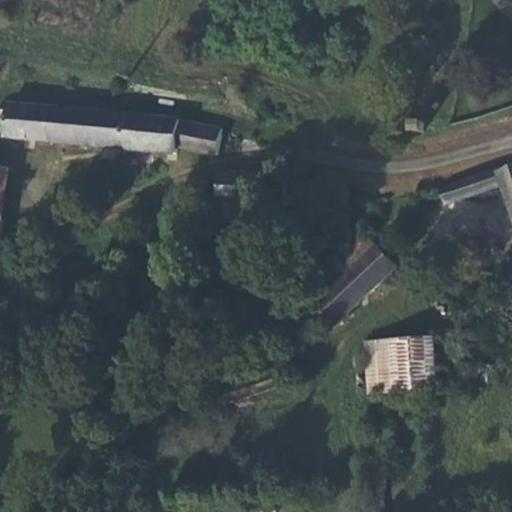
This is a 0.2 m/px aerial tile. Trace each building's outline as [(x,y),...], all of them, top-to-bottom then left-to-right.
[(224,152),(226,133),(156,119),(93,112),(10,101),(5,138),(180,159),(180,149),(224,152)] [(416,141),(427,139),(427,132),(426,127),(414,128),(416,141)] [(511,162),(500,167),(497,161),(437,186),(443,204),(500,183),(511,214),(511,162)] [(223,173),(221,222),(248,222),(252,204),(272,205),(273,174),(223,173)] [(331,257),(346,274),(377,245),(363,228),(331,257)] [(346,274),(317,302),(339,326),(346,322),(344,319),(397,266),(377,245),(346,274)] [(433,334),(393,336),(395,393),(436,391),(433,334)] [(395,393),(393,336),(366,338),(368,394),(395,393)] [(262,374),(201,390),(204,406),(264,389),(262,374)]
